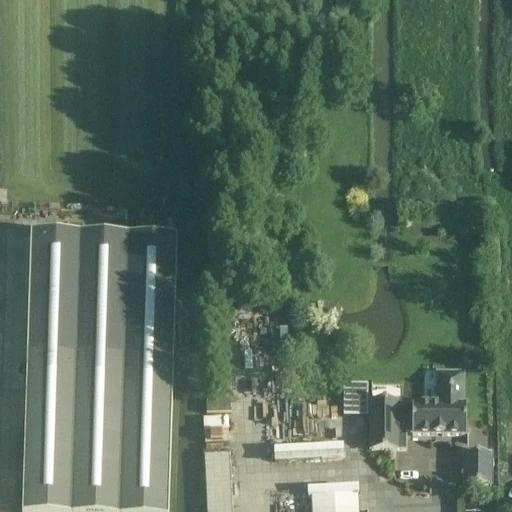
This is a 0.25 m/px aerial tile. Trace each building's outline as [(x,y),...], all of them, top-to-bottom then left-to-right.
[(28,322),(21,511),(168,511),(173,362),(177,243),(31,238),(28,322)] [(327,304),(320,317),(330,323),(337,309),(327,304)] [(463,376),(437,376),(437,406),(399,406),(399,402),(370,401),(370,453),(405,453),(405,434),(412,434),(412,438),(466,439),(466,406),(463,406),(463,376)] [(367,386),(343,386),(343,419),(367,419),(367,386)] [(490,456),(464,456),(464,487),(490,487),(490,456)] [(232,511),(230,459),(205,460),(207,511),(232,511)]
